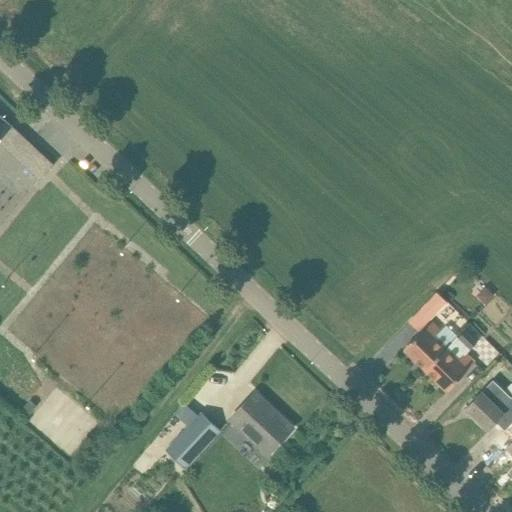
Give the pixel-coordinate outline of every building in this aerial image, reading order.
[(0,114),(0,139),(12,126),(0,114)] [(54,165),(40,151),(25,167),(39,181),(54,165)] [(446,305),(438,297),(424,311),(432,319),(446,305)] [(473,326),(471,323),(463,316),(459,321),(449,311),(440,320),(457,337),(453,341),(442,331),(431,321),(404,349),(426,370),(468,326),(471,328),(473,326)] [(468,331),(471,328),(468,326),(426,370),(447,391),(474,362),(467,355),(479,342),(468,331)] [(488,430),(502,415),(504,413),(491,400),(500,391),(492,383),(484,392),(482,391),(466,408),(488,430)] [(269,454),(279,443),(292,428),(290,430),(267,409),(270,407),(255,393),(231,418),(269,454)] [(200,412),(198,414),(183,401),(173,413),(188,425),(165,450),(186,471),(222,432),(200,412)] [(35,409),(28,403),(20,412),(27,418),(28,418),(35,409)]
